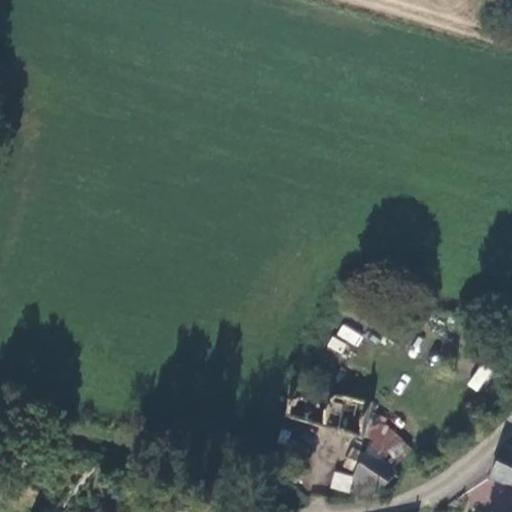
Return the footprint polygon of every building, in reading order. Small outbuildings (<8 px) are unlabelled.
[(342,323),(328,347),(347,357),(360,334),(342,323)] [(467,383),(477,390),(492,371),(482,364),(467,383)] [(358,441),(368,408),(329,399),(333,383),(293,374),(289,391),(285,390),(279,421),(358,441)] [(401,453),(379,433),(349,471),(342,499),(356,500),(360,489),(371,495),(387,476),(382,471),(401,453)] [(283,454),(281,452),(279,450),(276,450),(274,450),(271,451),(269,454),(268,456),(268,459),(270,462),(272,464),(274,465),(277,465),(280,464),(282,462),(283,460),(284,457),(283,454)] [(511,497),(511,461),(497,454),(482,483),(511,497)]
